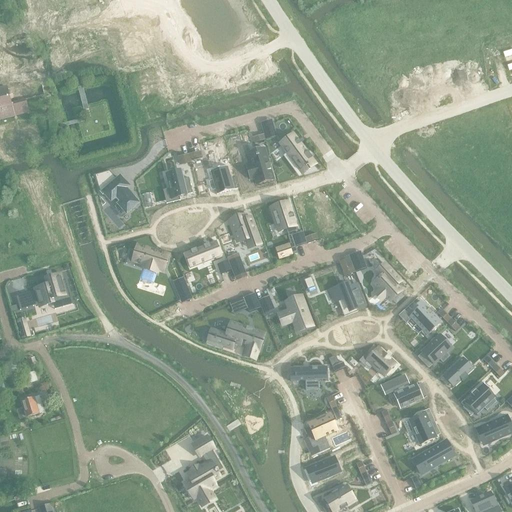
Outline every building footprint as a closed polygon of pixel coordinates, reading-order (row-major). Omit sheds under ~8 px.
[(0,120),(29,113),(25,100),(11,104),(6,88),(0,89),(0,120)] [(275,131),(264,135),(266,141),(277,137),(275,131)] [(257,137),(252,138),(254,144),(266,141),(264,135),(257,137)] [(293,135),(280,144),(285,151),(300,171),(306,167),(306,168),(308,166),(313,162),(311,159),(312,158),(308,152),(307,153),(293,135)] [(201,152),(189,155),(190,160),(202,158),(201,152)] [(252,166),(247,168),(250,179),(255,177),(258,185),(273,180),(265,154),(250,159),(252,166)] [(189,155),(177,158),(179,163),(190,160),(189,155)] [(213,181),(209,182),(212,191),(216,190),(217,195),(234,191),(227,167),(210,172),(213,179),(213,181)] [(109,171),(95,176),(100,192),(103,195),(105,194),(112,201),(115,198),(121,204),(120,205),(126,213),(138,204),(131,196),(133,195),(120,179),(117,181),(109,171)] [(177,172),(166,175),(172,199),(193,194),(189,178),(183,180),(181,173),(178,174),(177,172)] [(323,195),(298,203),(303,216),(318,212),(321,222),(330,219),(326,209),(327,208),(323,195)] [(288,202),(271,208),(279,232),(296,227),(288,202)] [(233,221),(230,222),(237,243),(246,240),(247,243),(258,240),(252,219),(248,221),(247,221),(246,217),(242,218),(242,217),(233,220),(233,221)] [(337,231),(340,238),(351,234),(348,226),(337,231)] [(303,232),(292,236),(295,247),(307,244),(303,232)] [(316,234),(305,238),(307,244),(318,240),(316,234)] [(216,243),(185,255),(190,268),(221,256),(216,243)] [(130,251),(126,264),(134,267),(136,262),(144,265),(143,270),(156,274),(158,269),(164,271),(169,256),(157,252),(154,251),(137,246),(135,253),(130,251)] [(227,258),(230,265),(232,270),(243,266),(238,254),(227,258)] [(365,263),(353,267),(356,273),(367,269),(365,263)] [(230,265),(218,269),(221,275),(232,270),(230,265)] [(379,280),(374,284),(380,290),(377,293),(383,299),(386,297),(391,302),(401,292),(395,285),(399,281),(384,265),(377,272),(382,277),(380,278),(378,279),(379,280)] [(353,267),(342,271),(344,277),(356,273),(353,267)] [(51,289),(38,293),(44,311),(75,302),(69,284),(67,285),(65,278),(49,283),(51,289)] [(184,278),(173,283),(177,294),(188,289),(184,278)] [(342,287),(332,291),(337,302),(338,302),(339,304),(341,309),(342,310),(349,307),(351,312),(365,306),(356,286),(349,288),(347,284),(342,287)] [(160,285),(157,295),(163,297),(166,287),(160,285)] [(255,294),(243,298),(249,313),(261,309),(255,294)] [(269,296),(258,301),(260,307),(271,302),(269,296)] [(289,311),(283,313),(287,324),(293,322),(296,330),(311,324),(301,297),(286,303),(289,311)] [(421,302),(408,315),(422,330),(420,332),(425,338),(428,336),(440,325),(435,320),(437,319),(432,314),(433,313),(429,309),(429,310),(421,302)] [(443,311),(438,315),(447,324),(451,319),(443,311)] [(451,319),(447,324),(455,332),(460,328),(451,319)] [(26,321),(17,323),(22,339),(30,336),(26,321)] [(217,333),(214,344),(233,350),(235,343),(247,347),(245,354),(256,358),(258,351),(260,352),(266,335),(230,323),(226,335),(217,333)] [(422,353),(434,365),(440,360),(443,363),(449,357),(446,353),(452,348),(440,335),(422,353)] [(378,349),(367,361),(373,366),(372,367),(378,373),(379,372),(385,377),(396,365),(390,360),(384,354),(378,349)] [(488,356),(483,361),(492,369),(496,365),(488,356)] [(39,371),(34,357),(21,361),(25,376),(39,371)] [(463,359),(445,376),(455,387),(461,381),(463,383),(468,377),(467,376),(473,369),(463,359)] [(113,361),(90,381),(96,388),(119,368),(113,361)] [(343,363),(332,368),(335,373),(346,368),(343,363)] [(496,365),(492,369),(500,378),(504,374),(496,365)] [(327,367),(290,369),(291,382),(296,382),(305,382),(306,391),(319,390),(319,381),(328,381),(327,367)] [(404,377),(389,384),(393,392),(393,391),(395,395),(394,395),(400,409),(422,399),(416,385),(409,389),(407,385),(408,385),(404,377)] [(483,385),(464,403),(476,416),(484,408),(487,411),(496,402),(493,399),(495,398),(483,385)] [(132,407),(120,417),(130,428),(135,423),(139,427),(150,417),(152,420),(165,409),(152,393),(134,409),(132,407)] [(177,396),(169,403),(172,407),(181,400),(177,396)] [(332,396),(326,399),(331,410),(337,407),(332,396)] [(44,413),(39,397),(34,399),(22,402),(27,418),(38,415),(44,413)] [(337,407),(331,410),(336,421),(342,418),(337,407)] [(387,411),(381,413),(386,424),(392,422),(387,411)] [(409,422),(407,423),(411,432),(414,431),(420,445),(436,438),(426,414),(409,422)] [(314,437),(308,440),(313,449),(326,443),(324,437),(337,432),(329,415),(308,425),(311,430),(310,430),(311,433),(312,433),(314,437)] [(511,428),(507,417),(481,428),(488,444),(511,433),(511,428)] [(392,422),(386,424),(391,435),(397,433),(392,422)] [(191,480),(185,484),(194,500),(197,498),(199,501),(211,493),(209,491),(216,487),(213,481),(220,477),(217,473),(218,473),(217,472),(222,469),(211,451),(214,449),(207,437),(193,446),(200,458),(202,456),(207,464),(189,475),(191,480)] [(442,444),(419,457),(427,472),(450,459),(442,444)] [(327,461),(311,467),(314,475),(317,482),(340,472),(334,458),(327,461)] [(361,462),(356,464),(361,475),(366,473),(361,462)] [(366,473),(361,475),(366,486),(371,484),(366,473)] [(416,477),(411,479),(416,490),(421,488),(416,477)] [(511,481),(502,487),(507,495),(505,497),(509,504),(511,503),(511,504),(511,481)] [(347,486),(325,500),(332,511),(337,511),(356,501),(347,486)] [(479,499),(471,502),(475,511),(499,511),(490,494),(480,498),(479,499)]
